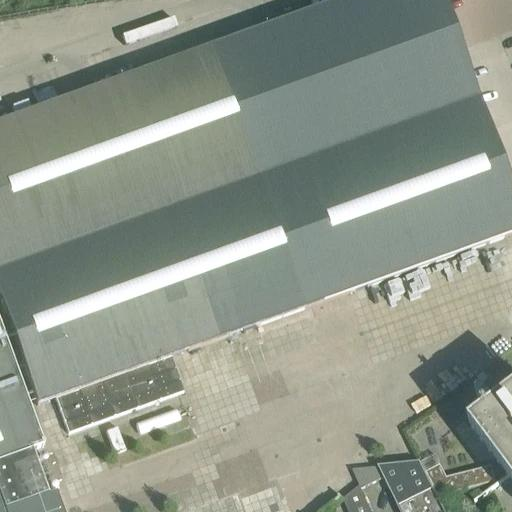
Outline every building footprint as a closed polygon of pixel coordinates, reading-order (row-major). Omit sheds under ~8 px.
[(343,0),(0,123),(0,305),(37,407),(55,400),(68,435),(183,394),(171,359),(511,236),(511,191),(443,0),(343,0)] [(0,511),(60,511),(55,496),(48,498),(9,511),(2,511),(0,503),(0,464),(43,448),(0,328),(0,511)] [(511,397),(471,429),(511,484),(511,397)] [(32,453),(0,464),(0,503),(2,511),(9,511),(48,498),(32,453)] [(443,511),(419,464),(378,468),(384,479),(400,511),(443,511)] [(384,479),(378,468),(352,471),(359,484),(362,490),(384,479)] [(121,511),(241,511),(231,478),(121,511)] [(370,511),(360,489),(344,502),(347,511),(370,511)]
